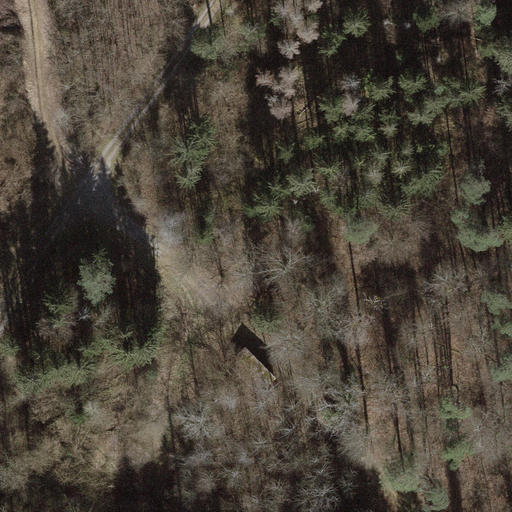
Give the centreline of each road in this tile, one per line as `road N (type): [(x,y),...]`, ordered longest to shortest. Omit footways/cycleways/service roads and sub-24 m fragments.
road 1 (track): [(407,511),(295,379),(131,230),(66,182),(35,0)]
road 2 (track): [(221,0),(27,271),(0,335)]
